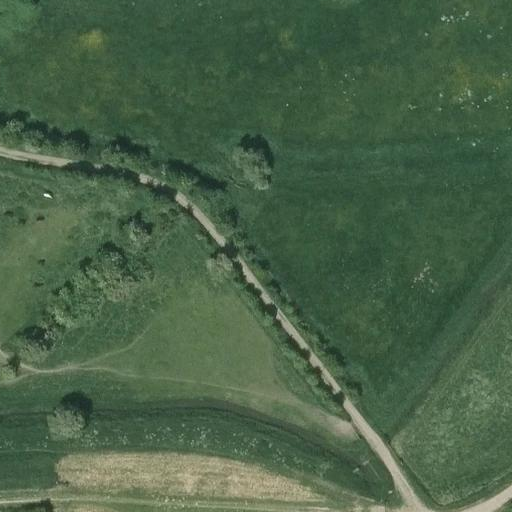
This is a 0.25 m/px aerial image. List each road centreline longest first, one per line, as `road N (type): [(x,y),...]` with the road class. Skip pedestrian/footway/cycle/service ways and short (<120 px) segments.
road 1 (track): [(422,511),(340,388),(183,203),(148,182),(0,152)]
road 2 (track): [(0,502),(102,498),(316,511)]
